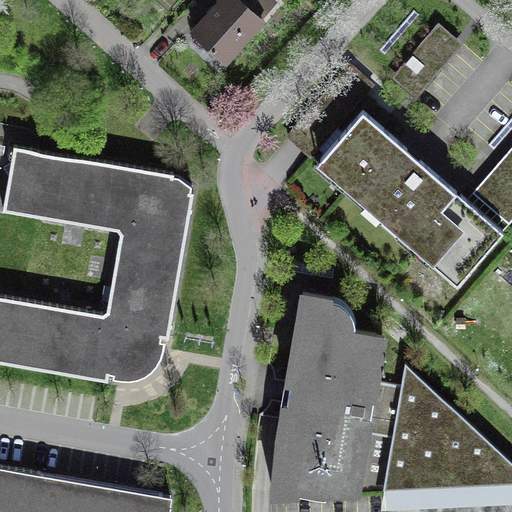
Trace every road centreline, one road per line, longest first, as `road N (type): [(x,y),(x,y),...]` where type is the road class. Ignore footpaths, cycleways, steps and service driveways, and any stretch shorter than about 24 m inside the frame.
road 1 (residential): [(233,151),(230,185),(253,270),(219,457)]
road 2 (residential): [(233,151),(67,0)]
road 3 (residential): [(219,457),(0,419)]
road 4 (residential): [(233,151),(368,0)]
